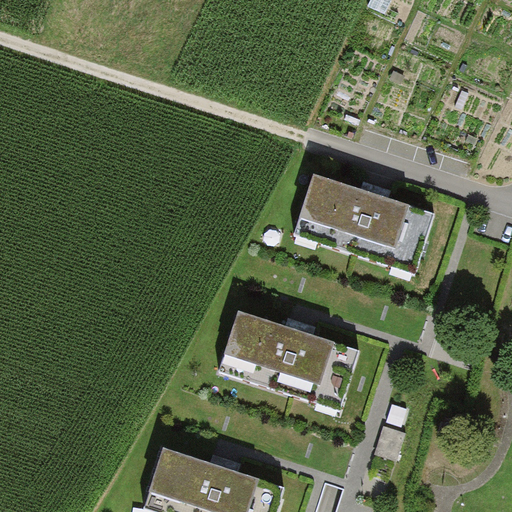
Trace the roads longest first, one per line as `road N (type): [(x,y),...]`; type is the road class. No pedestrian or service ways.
road 1 (track): [(314,138),(0,37)]
road 2 (residential): [(511,201),(314,138)]
